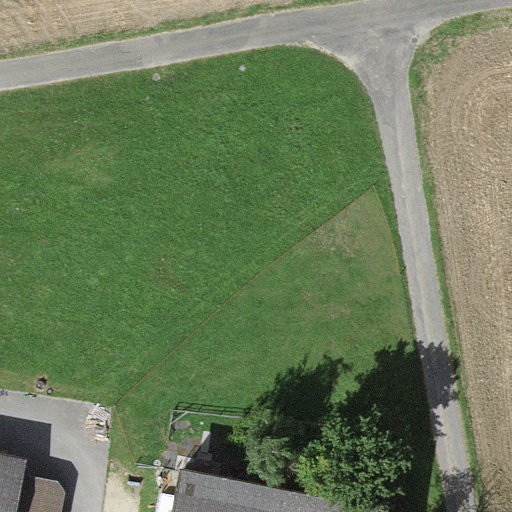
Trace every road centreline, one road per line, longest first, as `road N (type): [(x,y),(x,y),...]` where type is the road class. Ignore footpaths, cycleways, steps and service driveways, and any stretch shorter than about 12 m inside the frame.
road 1 (track): [(457,511),(371,12)]
road 2 (track): [(450,0),(0,70)]
